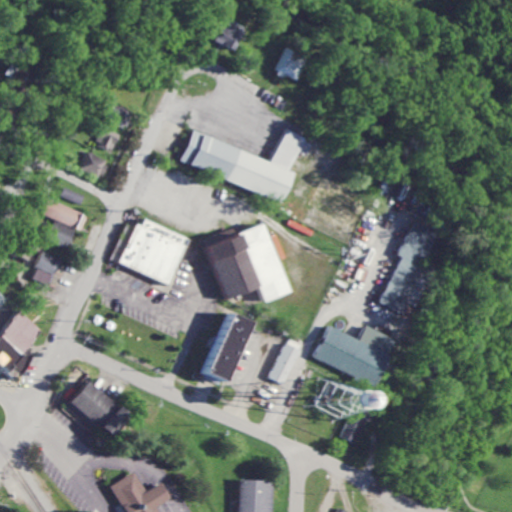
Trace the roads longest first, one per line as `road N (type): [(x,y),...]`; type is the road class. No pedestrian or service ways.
road 1 (residential): [(0,463),(169,99),(195,68)]
road 2 (residential): [(426,511),(61,342)]
road 3 (residential): [(123,204),(0,143)]
